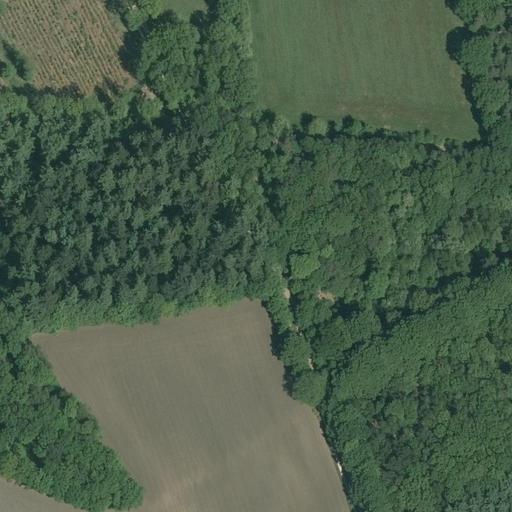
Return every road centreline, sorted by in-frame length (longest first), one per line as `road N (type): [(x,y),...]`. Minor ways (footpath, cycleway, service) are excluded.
road 1 (track): [(361,511),(282,281),(199,135)]
road 2 (track): [(247,140),(511,153)]
road 3 (track): [(0,123),(189,133)]
road 4 (track): [(267,264),(273,244),(247,140)]
